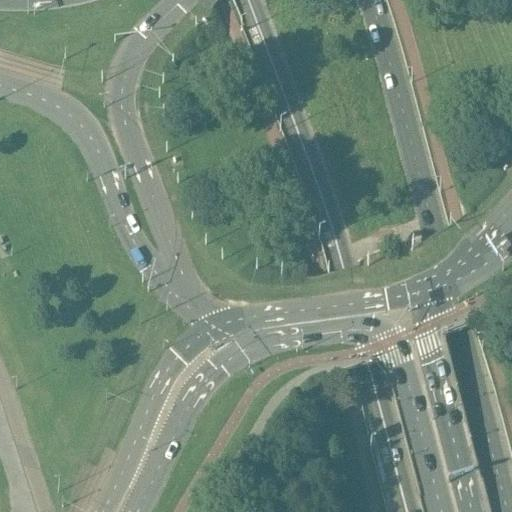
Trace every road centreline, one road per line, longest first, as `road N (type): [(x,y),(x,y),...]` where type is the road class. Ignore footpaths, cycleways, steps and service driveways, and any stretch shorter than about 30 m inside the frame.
road 1 (trunk): [(247,0),(329,222),(404,511)]
road 2 (trunk): [(507,511),(368,0)]
road 3 (primary): [(183,0),(139,44),(120,97),(128,140),(190,306)]
road 4 (secondary): [(0,87),(54,106),(82,131),(129,238),(164,288),(190,306)]
road 5 (secondary): [(139,511),(202,387),(232,360),(288,343)]
road 6 (secondary): [(102,511),(157,387),(184,348),(218,324)]
road 7 (primary): [(218,324),(435,290)]
road 8 (primary): [(288,343),(376,333),(392,341),(411,403)]
road 9 (tertiary): [(44,511),(0,380)]
